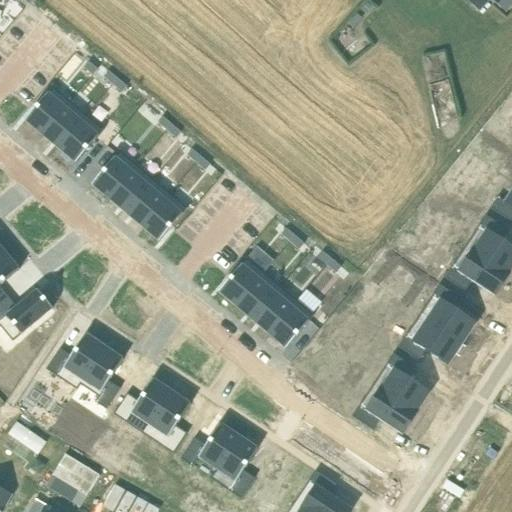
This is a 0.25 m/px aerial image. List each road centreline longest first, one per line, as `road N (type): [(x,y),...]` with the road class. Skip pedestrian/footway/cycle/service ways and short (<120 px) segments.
road 1 (residential): [(0,151),(291,398),(424,483)]
road 2 (residential): [(511,352),(424,483)]
